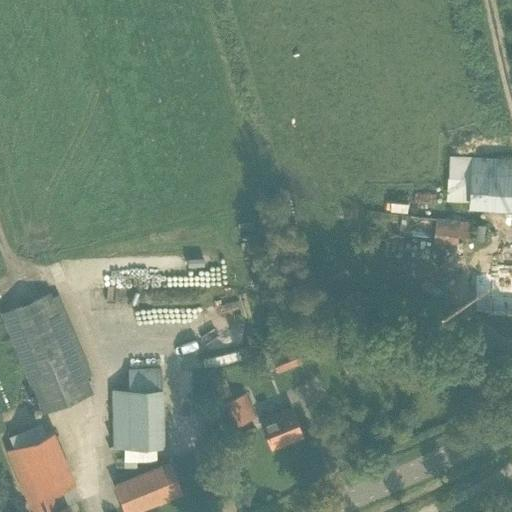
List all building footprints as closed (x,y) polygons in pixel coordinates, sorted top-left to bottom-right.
[(469,207),(511,207),(511,163),(471,160),(469,207)] [(366,229),(401,228),(401,211),(366,212),(366,229)] [(437,218),(434,242),(455,245),(455,236),(469,238),(471,223),(437,218)] [(489,311),(511,311),(511,265),(490,265),(490,276),(475,276),(474,290),(474,310),(489,311)] [(0,313),(43,414),(90,393),(48,293),(0,313)] [(300,361),(293,343),(269,352),(277,371),(300,361)] [(110,388),(111,426),(112,446),(161,445),(159,367),(127,368),(127,388),(110,388)] [(222,376),(208,381),(215,399),(229,394),(222,376)] [(221,403),(231,425),(254,416),(244,394),(221,403)] [(259,420),(262,428),(270,447),(302,434),(291,407),(259,420)] [(69,511),(67,506),(57,510),(49,491),(73,482),(52,430),(6,449),(32,511),(37,510),(37,511),(69,511)] [(170,463),(114,486),(124,511),(181,489),(170,463)]
